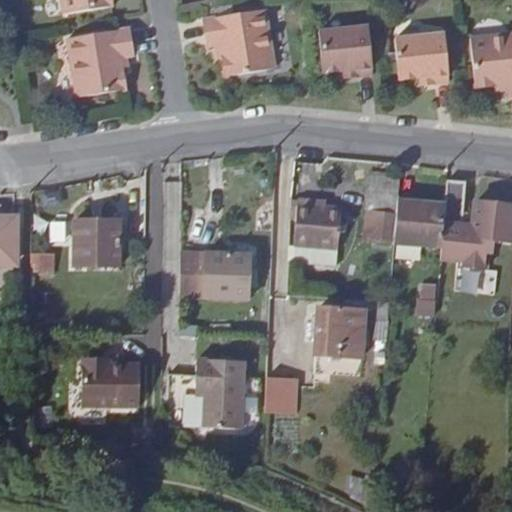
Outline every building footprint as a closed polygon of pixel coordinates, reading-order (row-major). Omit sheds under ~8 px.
[(63,0),(66,13),(113,5),(111,0),(63,0)] [(212,43),(215,56),(217,56),(220,76),(268,67),(259,9),(197,18),(202,44),(208,44),(212,43)] [(351,67),(352,75),(367,74),(367,69),(362,25),(313,29),(317,70),(339,69),(351,67)] [(124,69),(127,69),(124,55),(129,55),(134,54),(130,28),(117,30),(69,38),(80,97),(128,89),(124,69)] [(503,84),(504,89),(504,94),(511,93),(511,30),(465,35),(469,73),(470,85),(490,83),(490,85),(503,84)] [(428,75),(429,82),(444,81),(443,75),(438,32),(389,36),(392,67),(393,78),(416,75),(428,75)] [(340,76),(352,75),(351,67),(339,69),(340,76)] [(416,84),(429,82),(428,75),(416,75),(416,84)] [(396,197),(397,175),(367,173),(366,196),(396,197)] [(464,184),(445,182),(444,204),(442,230),(450,231),(451,222),(461,223),(464,184)] [(396,200),(396,197),(366,196),(364,219),(370,220),(369,230),(393,232),(396,200)] [(392,244),(440,248),(442,230),(444,204),(396,200),(393,232),(392,244)] [(296,208),(324,209),(325,203),(297,201),(296,208)] [(509,243),(511,214),(511,205),(475,203),(473,223),(461,223),(451,222),(450,231),(442,230),(439,268),(507,273),(509,243)] [(340,211),(324,209),(296,208),(293,249),(337,252),(340,211)] [(0,261),(15,262),(14,218),(0,218),(0,261)] [(118,268),(119,222),(73,221),(73,266),(118,268)] [(336,268),(337,252),(293,249),(291,265),(336,268)] [(29,273),(55,273),(55,252),(29,251),(29,273)] [(248,254),(179,251),(178,295),(246,298),(248,254)] [(432,318),(435,283),(423,282),(421,300),(419,300),(418,317),(432,318)] [(360,340),(363,312),(319,308),(315,356),(338,359),(340,337),(360,340)] [(202,406),(201,426),(239,427),(242,360),(194,358),(194,375),(166,376),(164,405),(181,406),(202,406)] [(138,365),(107,364),(80,364),(80,407),(137,407),(138,365)] [(265,379),(263,414),(292,416),(294,381),(265,379)] [(200,439),(201,426),(202,406),(181,406),(181,439),(200,439)]
